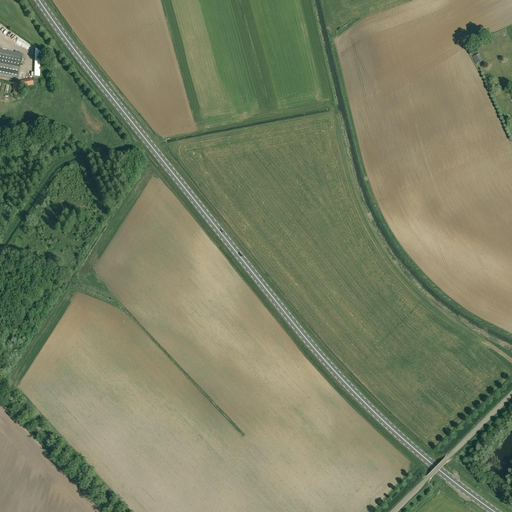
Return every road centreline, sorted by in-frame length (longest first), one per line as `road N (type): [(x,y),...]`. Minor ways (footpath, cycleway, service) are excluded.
road 1 (primary): [(40,0),(333,371),(416,451),(497,511)]
road 2 (unclassified): [(115,511),(0,388)]
road 3 (unclassified): [(393,511),(511,393)]
